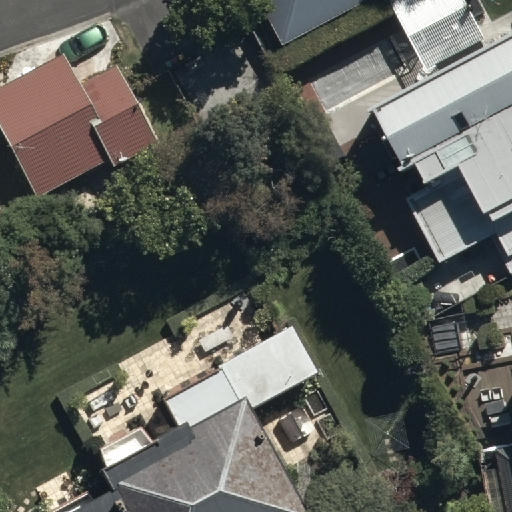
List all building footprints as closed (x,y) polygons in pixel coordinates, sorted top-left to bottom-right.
[(263,0),(285,40),(358,0),(263,0)] [(511,14),(373,90),(406,150),(418,143),(435,175),(407,190),(441,253),(490,227),(511,267),(511,266),(511,14)] [(59,46),(0,79),(0,126),(36,190),(104,151),(109,160),(158,132),(114,55),(77,77),(59,46)] [(288,316),(161,392),(171,408),(96,448),(109,469),(37,511),(278,511),(308,494),(252,401),(316,363),(288,316)] [(511,511),(511,440),(493,445),(507,511),(511,511)]
